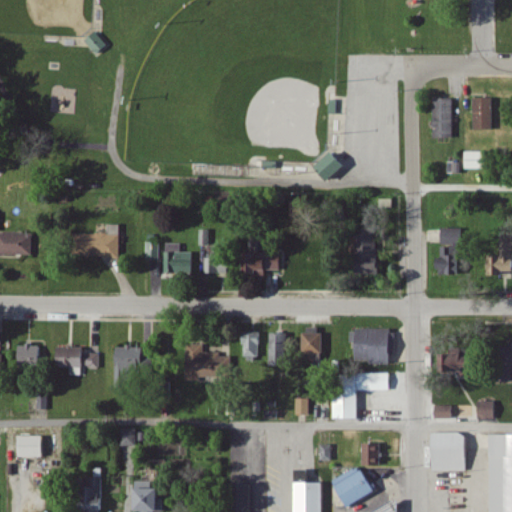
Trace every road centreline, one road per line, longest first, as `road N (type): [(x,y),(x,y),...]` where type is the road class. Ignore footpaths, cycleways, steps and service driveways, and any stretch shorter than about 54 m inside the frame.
road 1 (residential): [(0,303),(511,307)]
road 2 (residential): [(415,511),(417,72)]
